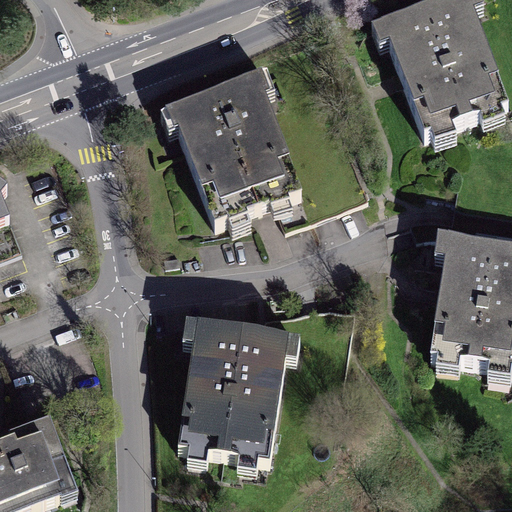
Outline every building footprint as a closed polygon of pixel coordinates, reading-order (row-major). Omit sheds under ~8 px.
[(484,5),(376,44),(383,65),(399,59),(429,143),(510,114),(480,30),(491,25),(484,5)] [(270,92),(168,128),(175,150),(185,146),(219,240),(305,210),(271,114),(277,112),(270,92)] [(0,193),(0,242),(16,236),(6,217),(14,206),(0,193)] [(511,262),(444,253),(441,275),(453,276),(440,371),(511,381),(511,262)] [(305,354),(189,336),(185,358),(197,360),(182,461),(272,475),(288,371),(302,373),(305,354)] [(0,454),(0,511),(69,511),(81,508),(55,436),(0,455),(0,454)]
